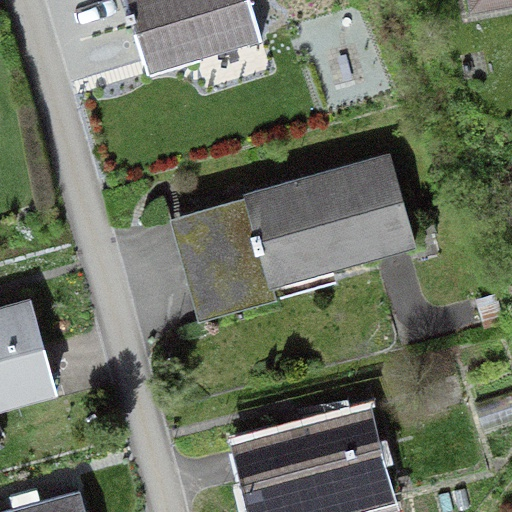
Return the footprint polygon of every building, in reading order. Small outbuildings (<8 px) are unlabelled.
[(251,0),(127,0),(147,68),(261,34),(251,0)] [(511,0),(468,0),(470,9),(511,0)] [(244,192),(170,211),(198,313),(337,276),(333,263),(415,241),(390,147),(243,186),(244,192)] [(0,437),(0,403),(58,387),(31,292),(0,300),(0,442),(1,442),(0,437)] [(372,402),(232,437),(251,511),(323,511),(395,494),(372,402)] [(0,507),(0,511),(86,511),(80,486),(41,496),(37,485),(10,492),(13,504),(0,507)]
